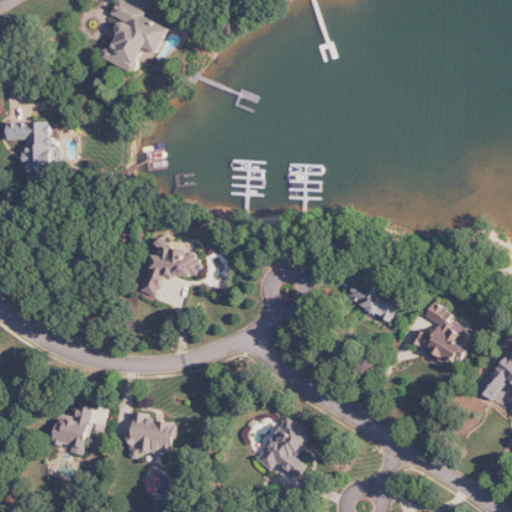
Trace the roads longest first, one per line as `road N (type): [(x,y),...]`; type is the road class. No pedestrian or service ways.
road 1 (residential): [(0,3),(17,320),(80,354),(119,363),(213,355),(253,335)]
road 2 (residential): [(253,335),(286,373),(502,511)]
